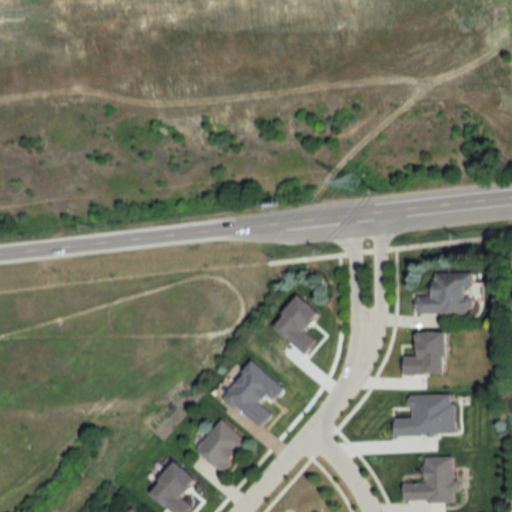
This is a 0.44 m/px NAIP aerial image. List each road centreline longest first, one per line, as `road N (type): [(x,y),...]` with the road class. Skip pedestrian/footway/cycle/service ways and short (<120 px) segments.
road 1 (tertiary): [(0,257),(511,199)]
road 2 (residential): [(242,511),(353,383),(368,322)]
